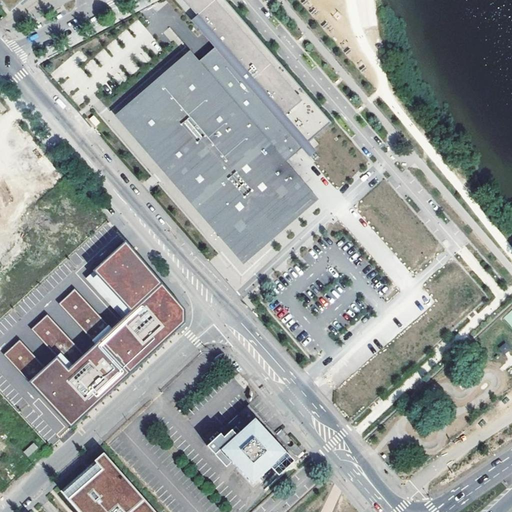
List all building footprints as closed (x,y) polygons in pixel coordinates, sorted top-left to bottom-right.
[(0,0),(11,13),(25,0),(0,0)] [(118,118),(245,265),(318,201),(287,165),(311,143),(333,125),(224,0),(215,0),(197,17),(205,26),(200,30),(215,48),(198,63),(190,53),(118,118)] [(182,0),(197,17),(215,0),(182,0)] [(205,26),(197,17),(192,21),(200,30),(205,26)] [(319,152),(311,143),(287,165),(294,173),(319,152)] [(86,280),(123,320),(131,313),(130,313),(161,284),(126,242),(86,280)] [(85,356),(41,397),(71,430),(185,325),(185,311),(161,284),(130,313),(131,313),(123,320),(112,331),(96,346),(85,356)] [(58,305),(96,346),(112,331),(74,290),(58,305)] [(3,356),(41,397),(85,356),(47,316),(31,331),(58,359),(47,370),(20,341),(3,356)] [(251,405),(221,433),(222,433),(209,445),(228,466),(233,461),(254,483),(272,466),(281,475),(299,458),(280,437),(276,433),(251,405)] [(280,437),(299,458),(305,452),(282,428),(276,433),(280,437)] [(23,452),(29,458),(39,449),(33,443),(23,452)] [(155,511),(104,453),(94,462),(96,464),(63,493),(79,511),(155,511)]
